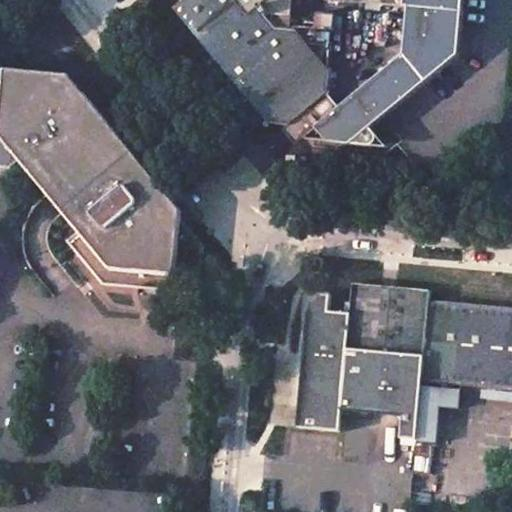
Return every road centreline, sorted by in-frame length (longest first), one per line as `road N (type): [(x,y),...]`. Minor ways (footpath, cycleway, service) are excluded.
road 1 (unclassified): [(255,222),(239,287),(220,511)]
road 2 (unclassified): [(255,222),(66,0)]
road 3 (unclassified): [(511,247),(255,222)]
